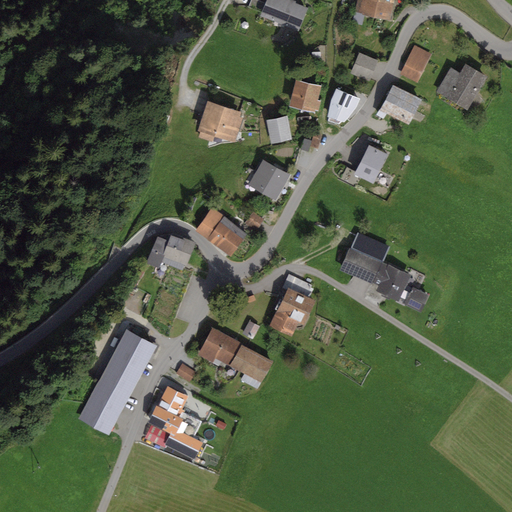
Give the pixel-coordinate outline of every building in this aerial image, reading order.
[(273,0),(272,5),(259,0),(256,0),(252,9),(303,30),(313,6),(297,0),(273,0)] [(362,0),(359,12),(394,21),(399,0),(362,0)] [(434,56),(418,48),(403,78),(419,86),(434,56)] [(384,65),(364,55),(354,75),(374,85),(384,65)] [(466,74),(455,67),(440,92),(471,111),(492,78),(471,65),(466,74)] [(328,87),(302,80),(295,107),(321,113),(328,87)] [(427,99),(398,84),(382,116),(387,118),(390,113),(414,125),(427,99)] [(247,115),(213,104),(201,141),(216,145),(218,139),(237,145),(247,115)] [(292,118),(270,121),(273,145),(295,141),(292,118)] [(392,155),(373,145),(359,174),(377,183),(392,155)] [(288,175),(263,162),(250,185),(275,198),(288,175)] [(220,208),(202,230),(233,256),(251,235),(220,208)] [(177,242),(151,231),(139,259),(164,269),(170,256),(192,266),(202,242),(181,233),(177,242)] [(394,268),(353,249),(344,269),(381,287),(378,291),(404,304),(418,274),(396,264),(394,268)] [(319,302),(292,288),(274,325),(295,335),(302,321),(308,324),(319,302)] [(432,297),(416,289),(408,305),(424,313),(432,297)] [(254,293),(245,296),(247,303),(256,300),(254,293)] [(250,320),(242,334),(252,340),(260,325),(250,320)] [(241,341),(213,325),(198,352),(213,360),(215,356),(229,364),(241,341)] [(153,347),(127,333),(82,418),(108,432),(153,347)] [(274,359),(241,341),(229,364),(262,381),(274,359)] [(196,373),(183,366),(178,376),(191,383),(196,373)] [(191,396),(169,386),(153,422),(180,435),(187,420),(181,417),(191,396)] [(194,443),(169,431),(163,444),(188,455),(194,443)]
